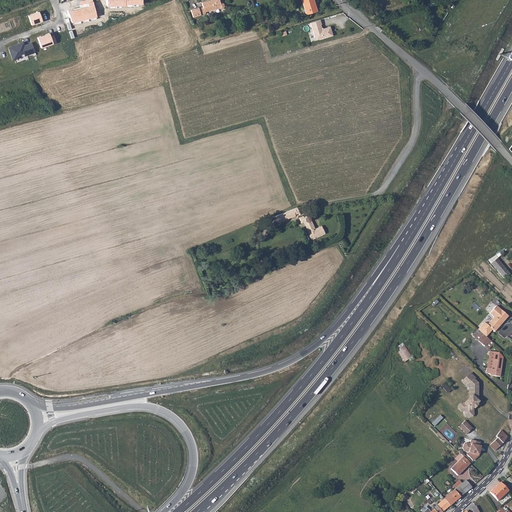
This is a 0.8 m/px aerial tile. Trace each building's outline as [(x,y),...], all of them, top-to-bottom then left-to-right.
[(219,3),(218,0),(210,0),(201,3),(202,7),(204,12),(218,8),(220,9),(222,8),(224,6),(223,4),(221,2),(219,3)] [(315,9),(312,0),(300,0),(304,12),(315,9)] [(82,7),(69,10),(72,21),(96,15),(92,1),(87,2),(88,5),(82,7)] [(202,7),(198,8),(198,7),(190,10),(192,17),(204,14),(204,12),(202,7)] [(39,11),(28,15),(31,24),(42,21),(39,11)] [(318,20),(309,23),(313,38),(316,37),(317,40),(331,36),(328,27),(322,29),(321,30),(320,29),(320,28),(319,25),(320,25),(318,20)] [(49,33),(38,36),(41,47),(55,42),(52,35),(50,36),(49,33)] [(32,42),(25,44),(25,42),(10,47),(14,59),(19,57),(19,55),(24,53),(25,56),(36,52),(32,42)] [(299,212),(297,207),(274,216),(277,223),(295,215),(294,214),(299,212)] [(323,229),(321,225),(315,228),(310,218),(309,219),(308,217),(307,215),(306,214),(304,215),(298,217),(301,223),(303,222),(309,235),(311,239),(325,233),(323,229)] [(267,229),(259,235),(262,240),(266,237),(265,236),(270,232),(267,229)] [(489,260),(491,263),(496,258),(501,254),(500,253),(489,260)] [(491,263),(504,279),(509,274),(496,258),(491,263)] [(492,329),(493,330),(497,326),(497,325),(499,323),(507,315),(496,305),(490,313),(493,316),(486,324),(492,329)] [(493,316),(490,313),(482,321),(484,322),(486,324),(493,316)] [(492,329),(486,324),(484,322),(478,329),(486,336),(492,329)] [(483,334),(479,331),(477,329),(472,335),(474,337),(478,341),(483,334)] [(490,340),(483,334),(478,341),(484,346),(490,340)] [(493,343),(490,340),(484,346),(487,349),(493,343)] [(399,348),(396,350),(404,361),(411,356),(402,343),(398,346),(399,348)] [(497,351),(492,351),(492,354),(488,354),(486,373),(489,373),(489,375),(499,376),(502,357),(497,351)] [(471,374),(465,379),(470,384),(474,380),(475,380),(476,379),(471,374)] [(465,379),(463,381),(469,387),(469,390),(470,391),(474,391),(474,396),(470,396),(470,397),(464,404),(461,404),(459,406),(459,409),(461,411),(463,411),(463,415),(465,417),(470,417),(472,416),(472,408),(473,408),(472,408),(475,405),(476,405),(478,403),(476,401),(478,400),(478,384),(475,380),(474,380),(470,384),(465,379)] [(448,390),(442,384),(438,388),(444,395),(448,390)] [(432,423),(435,426),(442,418),(439,415),(432,423)] [(471,428),(464,421),(460,425),(468,432),(471,428)] [(465,435),(468,432),(460,425),(457,428),(465,435)] [(496,438),(489,445),(494,450),(502,443),(506,437),(500,430),(494,436),(496,438)] [(467,451),(464,454),(471,461),(478,455),(477,454),(477,450),(479,451),(481,446),(478,445),(479,441),(470,438),(468,442),(466,441),(464,442),(462,447),(463,449),(467,451)] [(456,475),(469,464),(462,457),(449,469),(456,475)] [(451,486),(454,489),(457,486),(461,483),(459,480),(451,486)] [(463,493),(470,487),(464,481),(461,483),(457,486),(463,493)] [(497,501),(508,491),(500,482),(489,493),(497,501)] [(454,489),(443,499),(448,505),(463,493),(457,486),(454,489)] [(440,511),(448,505),(443,499),(428,511),(427,508),(422,511),(440,511)]
